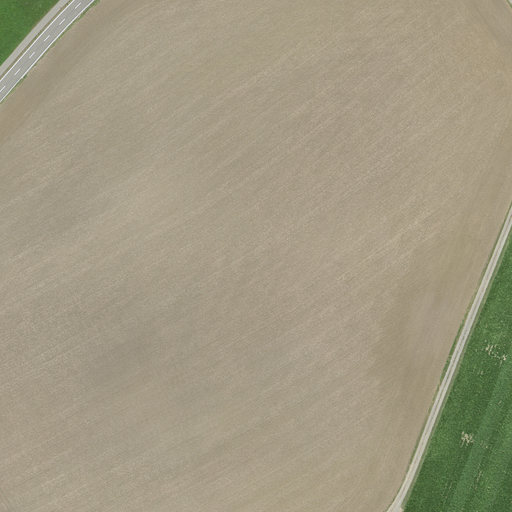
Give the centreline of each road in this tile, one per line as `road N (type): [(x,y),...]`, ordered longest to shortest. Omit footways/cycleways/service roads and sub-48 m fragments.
road 1 (track): [(394,511),(511,215)]
road 2 (tertiary): [(0,93),(86,0)]
